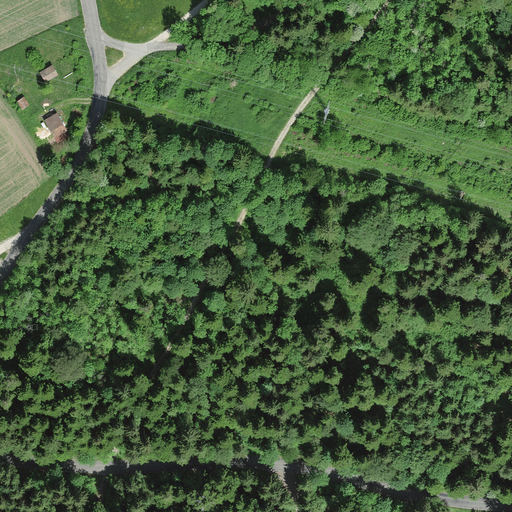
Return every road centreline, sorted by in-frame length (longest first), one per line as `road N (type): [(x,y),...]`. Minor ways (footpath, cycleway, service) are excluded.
road 1 (track): [(99,511),(122,434),(272,155),(386,0)]
road 2 (tertiary): [(511,504),(420,495),(278,463),(108,468),(0,458)]
road 3 (tertiary): [(0,276),(93,126),(100,81),(87,0)]
road 4 (track): [(148,47),(214,43),(311,0)]
